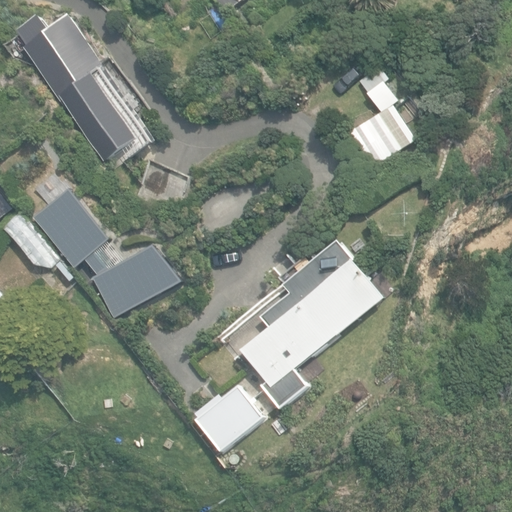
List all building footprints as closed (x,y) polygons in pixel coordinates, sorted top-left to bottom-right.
[(233,5),(239,0),(219,0),(233,19),(234,20),(241,15),(233,5)] [(158,142),(77,16),(53,31),(44,17),(22,31),(31,46),(28,48),(62,100),(65,98),(106,161),(109,159),(113,164),(141,146),(143,151),(158,142)] [(228,52),(242,44),(236,33),(222,41),(228,52)] [(411,123),(383,84),(367,96),(383,118),(351,141),(363,158),(411,123)] [(156,155),(136,201),(177,218),(197,172),(156,155)] [(0,219),(14,209),(1,191),(3,189),(0,185),(0,219)] [(73,186),(37,214),(74,262),(85,254),(99,272),(95,274),(116,314),(184,279),(155,243),(126,258),(109,236),(111,235),(73,186)] [(387,298),(342,241),(304,272),(298,265),(283,278),(288,284),(287,286),(293,294),(263,318),(272,328),(244,351),(269,382),(264,386),(282,409),(310,387),(296,370),(387,298)] [(265,429),(240,390),(195,420),(221,459),(265,429)]
